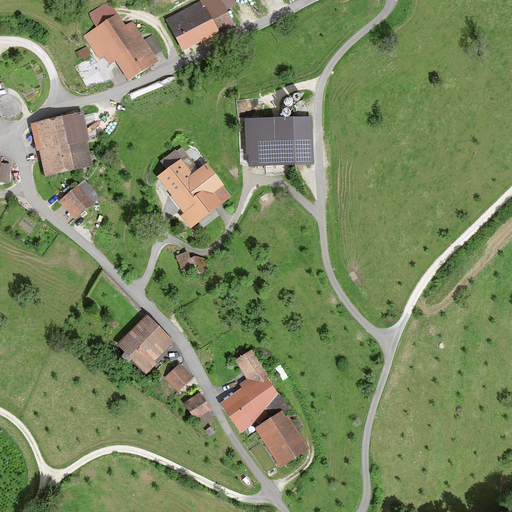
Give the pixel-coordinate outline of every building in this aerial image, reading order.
[(200,4),(216,34),(231,26),(224,12),(217,0),(203,0),(204,2),(200,4)] [(217,0),(224,12),(234,7),(230,0),(217,0)] [(88,16),(96,29),(116,18),(108,4),(88,16)] [(200,4),(167,21),(182,51),(199,42),(201,47),(218,38),(216,34),(200,4)] [(122,29),(116,18),(96,29),(85,36),(99,60),(105,56),(109,64),(115,61),(126,81),(154,64),(151,58),(142,43),(131,24),(122,29)] [(142,43),(151,58),(160,53),(151,38),(142,43)] [(83,48),(75,53),(79,60),(88,55),(83,48)] [(39,150),(45,178),(90,169),(80,119),(32,129),(37,150),(39,150)] [(309,121),(245,125),(247,169),(311,165),(309,121)] [(167,174),(187,160),(180,151),(161,164),(167,174)] [(167,174),(158,180),(189,226),(228,200),(206,167),(196,174),(187,160),(167,174)] [(83,183),(60,203),(74,218),(96,198),(83,183)] [(186,275),(209,267),(204,252),(193,256),(191,250),(179,254),(186,275)] [(146,319),(117,348),(142,372),(170,343),(146,319)] [(241,391),(220,405),(238,432),(257,420),(263,428),(281,416),(286,413),(259,373),(265,370),(252,352),(235,363),(247,381),(238,387),(241,391)] [(178,367),(165,379),(177,391),(190,380),(178,367)] [(197,397),(183,406),(197,425),(211,416),(197,397)] [(305,450),(281,416),(263,428),(257,432),(280,467),(305,450)]
